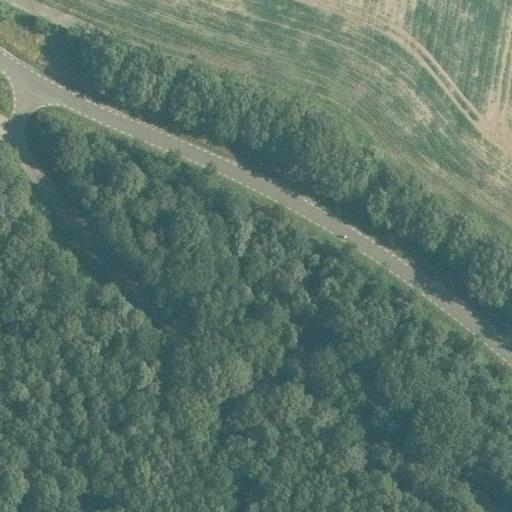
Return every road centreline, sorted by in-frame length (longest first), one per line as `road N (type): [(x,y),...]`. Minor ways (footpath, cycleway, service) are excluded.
road 1 (unclassified): [(25,82),(16,116),(25,159),(146,304),(448,476),(492,511)]
road 2 (tertiary): [(511,365),(386,260),(286,203),(25,82)]
road 3 (track): [(20,0),(348,124)]
